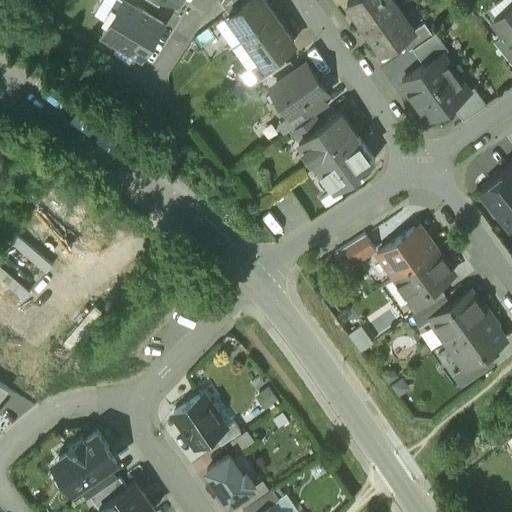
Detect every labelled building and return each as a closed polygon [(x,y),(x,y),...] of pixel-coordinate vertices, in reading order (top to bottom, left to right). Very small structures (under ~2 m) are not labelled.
[(119,0),(122,2),(135,9),(140,0),(119,0)] [(143,0),(158,8),(163,0),(143,0)] [(222,0),(220,5),(228,16),(250,0),(222,0)] [(250,0),(228,16),(245,41),(276,19),(263,0),(250,0)] [(397,4),(393,0),(350,0),(347,3),(364,27),(397,4)] [(135,9),(122,2),(103,36),(142,60),(163,26),(135,9)] [(414,28),(397,4),(364,27),(381,52),(401,38),(414,29),(414,28)] [(511,4),(493,19),(503,32),(511,43),(511,4)] [(276,19),(245,41),(261,64),(262,65),(279,53),(293,43),(276,19)] [(414,28),(414,29),(401,38),(409,49),(413,47),(432,33),(424,21),(414,28)] [(432,33),(413,47),(424,64),(441,52),(442,52),(447,49),(435,31),(432,33)] [(511,43),(503,32),(494,40),(511,63),(511,43)] [(441,52),(424,64),(401,80),(415,99),(455,71),(442,52),(441,52)] [(279,53),(262,65),(261,64),(250,72),(258,83),(286,63),(279,53)] [(306,64),(274,86),(282,97),(281,104),(290,117),(320,96),(326,92),(306,64)] [(455,71),(415,99),(428,118),(451,102),(468,90),(455,71)] [(468,90),(451,102),(463,118),(485,103),(473,86),(468,90)] [(320,96),(290,117),(297,127),(313,115),(327,106),(320,96)] [(321,125),(298,141),(316,166),(357,136),(340,111),(321,125)] [(313,115),(297,127),(291,131),(298,141),(321,125),(313,115)] [(357,136),(316,166),(334,191),(337,189),(350,180),(351,181),(364,171),(362,169),(374,160),(357,136)] [(511,164),(481,189),(510,226),(511,223),(511,164)] [(342,197),(337,189),(334,191),(320,201),(326,209),(342,197)] [(414,227),(377,253),(394,278),(437,248),(426,233),(420,237),(414,227)] [(375,249),(365,233),(335,253),(345,269),(375,249)] [(437,248),(394,278),(411,302),(411,303),(437,284),(454,273),(437,248)] [(437,284),(411,303),(411,302),(407,304),(414,315),(442,295),(444,294),(437,284)] [(431,318),(432,319),(448,343),(489,314),(481,303),(479,303),(470,290),(449,305),(431,318)] [(442,295),(414,315),(413,316),(421,327),(432,319),(431,318),(449,305),(442,295)] [(489,314),(448,343),(465,366),(465,367),(484,354),(505,340),(496,328),(497,325),(489,314)] [(484,354),(465,367),(465,366),(454,374),(461,385),(491,365),(484,354)] [(0,403),(9,392),(0,387),(0,403)] [(214,406),(209,405),(206,407),(199,396),(173,413),(196,448),(214,436),(225,428),(218,417),(218,413),(214,406)] [(234,423),(225,428),(214,436),(220,446),(240,433),(234,423)] [(78,488),(107,467),(117,461),(97,432),(84,441),(82,438),(69,447),(71,450),(58,459),(66,471),(61,475),(73,492),(78,488)] [(243,473),(230,454),(206,470),(229,503),(252,487),(250,484),(253,482),(246,471),(243,473)] [(86,500),(90,498),(116,480),(107,467),(78,488),(86,500)] [(97,510),(99,508),(98,508),(126,488),(119,478),(116,480),(90,498),(97,510)] [(153,511),(155,511),(135,482),(126,488),(98,508),(99,508),(101,511),(153,511)] [(272,488),(242,509),(244,511),(258,511),(271,503),(279,498),(272,488)] [(277,511),(271,503),(258,511),(277,511)]
